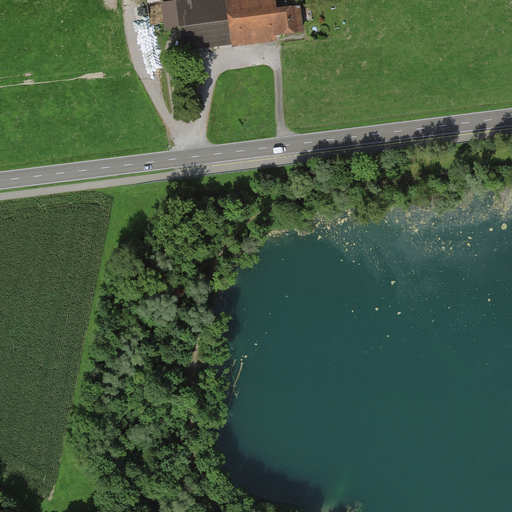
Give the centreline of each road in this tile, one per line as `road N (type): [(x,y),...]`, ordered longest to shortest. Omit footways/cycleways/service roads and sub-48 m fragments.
road 1 (primary): [(0,181),(511,118)]
road 2 (track): [(129,0),(134,50),(191,157)]
